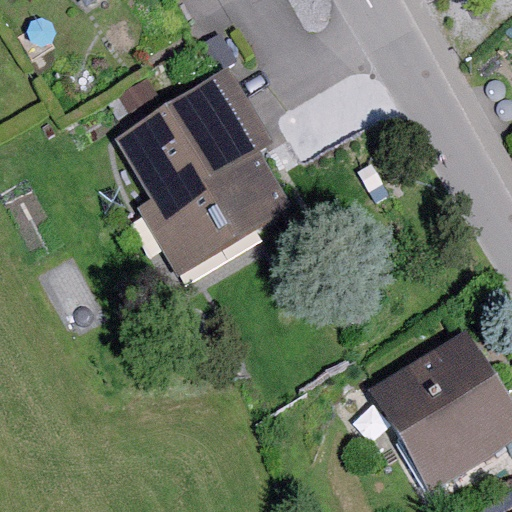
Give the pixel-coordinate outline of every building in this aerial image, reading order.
[(100,0),(82,0),(88,8),(100,0)] [(272,152),(227,79),(115,146),(149,203),(137,210),(180,281),(291,215),(258,160),(272,152)] [(148,84),(121,100),(135,124),(163,108),(148,84)] [(511,449),(511,411),(468,339),(370,398),(431,498),(511,449)] [(511,511),(511,495),(483,511),(511,511)]
